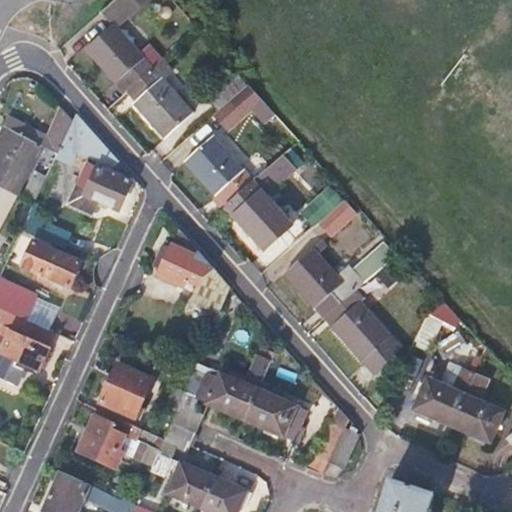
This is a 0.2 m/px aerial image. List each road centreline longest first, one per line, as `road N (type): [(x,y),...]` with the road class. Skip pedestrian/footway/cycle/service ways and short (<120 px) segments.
road 1 (residential): [(159,187),(14,511)]
road 2 (residential): [(159,187),(385,443)]
road 3 (residential): [(0,66),(16,56),(44,64),(159,187)]
road 4 (residential): [(385,443),(511,507)]
